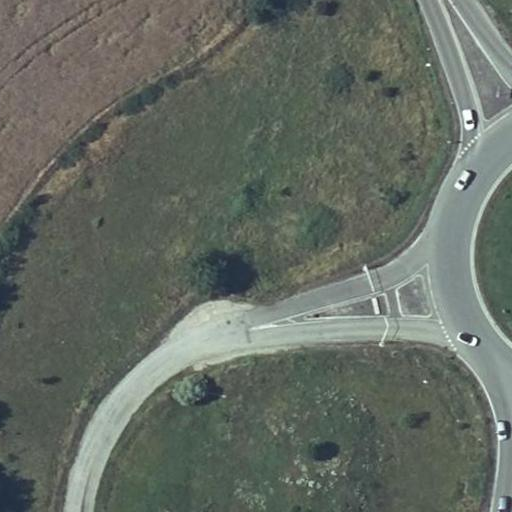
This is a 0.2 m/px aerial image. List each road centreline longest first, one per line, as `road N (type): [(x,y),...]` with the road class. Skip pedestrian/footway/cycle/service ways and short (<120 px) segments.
road 1 (track): [(449,238),(369,287),(239,329),(387,325),(444,330),(478,343)]
road 2 (residential): [(239,329),(191,344),(146,375),(90,457),(77,511)]
road 3 (trunk): [(473,173),(449,238),(450,275),(478,343),(507,371)]
road 4 (secondary): [(432,0),(466,103),(473,173)]
